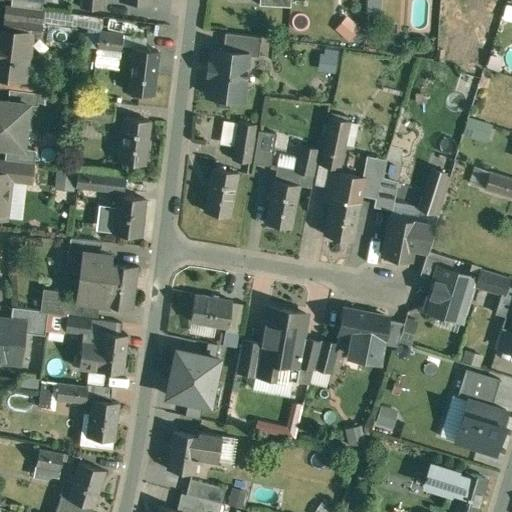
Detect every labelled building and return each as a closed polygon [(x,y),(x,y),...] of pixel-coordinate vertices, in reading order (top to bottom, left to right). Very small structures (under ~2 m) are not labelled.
[(10,0),(10,5),(41,8),(41,0),(10,0)] [(380,0),(367,0),(367,11),(380,12),(380,0)] [(10,5),(7,4),(4,29),(30,32),(30,34),(40,35),(43,9),(41,8),(10,5)] [(360,27),(347,16),(337,29),(349,39),(360,27)] [(4,29),(0,28),(0,74),(24,78),(25,74),(27,72),(29,59),(27,56),(30,34),(30,32),(4,29)] [(124,33),(100,31),(98,46),(122,49),(124,33)] [(262,37),(226,32),(224,50),(248,54),(248,55),(259,56),(262,37)] [(159,49),(134,46),(129,90),(154,93),(159,49)] [(224,50),(214,49),(212,62),(210,62),(209,74),(211,74),(208,95),(217,96),(217,99),(220,103),(229,104),(233,101),(233,98),(242,99),(248,55),(248,54),(224,50)] [(39,92),(10,88),(8,100),(29,103),(29,104),(38,105),(39,92)] [(8,100),(0,99),(0,145),(7,146),(16,147),(16,146),(24,147),(29,104),(29,103),(8,100)] [(115,103),(86,99),(84,116),(113,120),(115,103)] [(150,120),(125,117),(119,162),(144,166),(150,120)] [(349,121),(331,117),(321,165),(339,169),(349,121)] [(492,125),(469,118),(464,135),(487,142),(492,125)] [(256,125),(239,122),(233,160),(250,163),(256,125)] [(277,133),(259,130),(253,163),(271,166),(277,133)] [(24,147),(16,146),(16,147),(7,146),(5,158),(35,162),(37,149),(24,147)] [(318,150),(301,147),(296,172),(312,175),(318,150)] [(5,158),(0,157),(0,172),(11,174),(10,180),(32,183),(35,162),(5,158)] [(379,177),(383,159),(368,157),(364,178),(361,194),(375,197),(379,177)] [(75,169),(58,168),(56,188),(72,189),(75,169)] [(238,173),(214,168),(205,211),(229,216),(238,173)] [(446,173),(433,169),(420,209),(433,213),(446,173)] [(105,173),(79,170),(77,186),(103,190),(105,173)] [(0,172),(0,216),(6,217),(10,180),(11,174),(0,172)] [(364,178),(338,173),(337,174),(332,173),(326,198),(332,199),(325,235),(352,240),(361,194),(364,178)] [(511,180),(492,174),(487,190),(511,198),(511,180)] [(374,205),(391,209),(397,180),(379,177),(375,197),(374,205)] [(299,185),(275,180),(267,223),(291,228),(299,185)] [(145,198),(119,194),(114,232),(141,236),(145,198)] [(433,213),(420,209),(416,222),(417,222),(413,246),(428,249),(439,215),(433,213)] [(416,222),(391,218),(384,255),(410,260),(413,246),(417,222),(416,222)] [(103,241),(71,237),(69,249),(82,251),(83,250),(101,252),(103,241)] [(101,252),(83,250),(82,251),(77,295),(77,298),(100,301),(133,305),(138,265),(112,262),(113,254),(101,252)] [(455,258),(428,250),(420,275),(436,280),(440,267),(451,270),(455,258)] [(451,270),(440,267),(436,280),(427,309),(461,320),(474,277),(451,270)] [(491,272),(481,269),(476,286),(486,290),(491,272)] [(510,278),(491,272),(486,290),(502,295),(505,295),(508,285),(510,278)] [(511,286),(508,285),(505,295),(502,295),(496,313),(506,315),(497,345),(511,349),(511,286)] [(62,312),(65,291),(43,289),(41,310),(48,311),(62,312)] [(100,301),(77,298),(77,295),(67,293),(64,312),(98,316),(100,301)] [(233,301),(196,294),(191,320),(228,327),(233,301)] [(41,310),(13,306),(11,321),(24,323),(23,332),(45,335),(48,311),(41,310)] [(306,313),(269,307),(263,343),(257,342),(251,373),(297,382),(307,340),(302,339),(306,313)] [(389,317),(346,308),(341,332),(354,335),(350,354),(380,360),(383,342),(388,320),(389,317)] [(92,317),(69,315),(67,332),(90,334),(90,330),(92,317)] [(122,321),(92,317),(90,330),(101,332),(101,331),(121,333),(122,321)] [(417,321),(406,318),(399,341),(410,344),(417,321)] [(11,321),(0,319),(0,358),(20,361),(23,332),(24,323),(11,321)] [(383,342),(396,345),(401,322),(388,320),(383,342)] [(239,329),(228,327),(224,348),(235,350),(239,329)] [(121,333),(101,331),(101,332),(100,345),(83,343),(80,367),(124,372),(128,334),(121,333)] [(257,342),(242,339),(236,371),(251,373),(257,342)] [(322,343),(307,340),(297,382),(309,384),(313,367),(316,368),(322,343)] [(338,344),(322,341),(322,343),(316,368),(331,372),(338,344)] [(207,342),(205,352),(215,354),(217,344),(207,342)] [(174,346),(163,397),(188,402),(200,404),(211,406),(221,356),(215,354),(205,352),(174,346)] [(498,378),(465,368),(459,387),(493,397),(498,378)] [(88,387),(58,383),(56,399),(87,403),(88,399),(89,385),(89,384),(88,387)] [(114,388),(89,385),(88,399),(93,399),(93,398),(113,401),(114,388)] [(469,394),(456,435),(495,447),(508,406),(469,394)] [(113,401),(93,398),(93,399),(91,419),(85,418),(81,443),(114,447),(115,439),(121,402),(113,401)] [(188,402),(185,414),(197,417),(200,404),(188,402)] [(257,420),(255,428),(294,437),(302,404),(292,402),(286,427),(257,420)] [(398,410),(381,405),(376,422),(393,427),(398,410)] [(360,425),(345,429),(349,445),(364,441),(360,425)] [(200,436),(175,431),(169,467),(195,472),(198,455),(218,459),(222,435),(201,432),(200,436)] [(64,453),(40,449),(37,465),(61,470),(64,453)] [(93,511),(106,470),(80,462),(74,482),(66,479),(58,507),(74,511),(93,511)] [(477,511),(488,478),(464,471),(463,476),(457,475),(458,472),(432,464),(425,484),(452,493),(453,490),(458,491),(451,511),(477,511)] [(226,487),(191,478),(187,493),(207,499),(222,502),(226,487)] [(248,491),(232,487),(228,504),(244,508),(248,491)] [(219,511),(221,504),(207,501),(207,499),(187,493),(182,492),(179,505),(203,511),(202,511),(219,511)]
